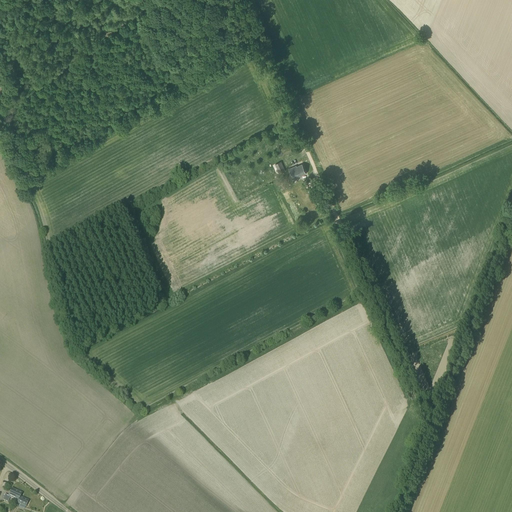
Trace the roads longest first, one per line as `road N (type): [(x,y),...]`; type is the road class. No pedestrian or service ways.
road 1 (track): [(511,216),(400,511)]
road 2 (track): [(240,0),(337,219)]
road 3 (track): [(337,219),(432,424)]
